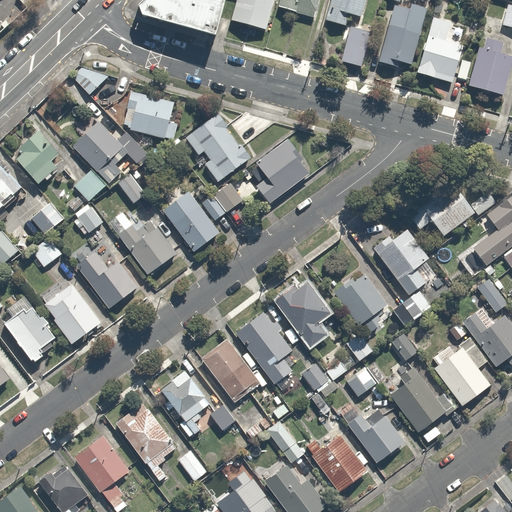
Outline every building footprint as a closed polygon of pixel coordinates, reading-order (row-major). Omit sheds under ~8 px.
[(224,0),(141,0),(137,4),(141,14),(215,35),(224,0)] [(273,0),(234,0),(230,23),(266,31),(273,0)] [(318,0),(276,0),(274,7),(313,19),(318,0)] [(346,17),(361,21),(366,0),(328,0),(323,20),(343,26),(346,17)] [(511,5),(505,3),(499,26),(511,29),(511,5)] [(397,62),(410,66),(427,11),(408,5),(406,11),(393,6),(376,62),(395,67),(397,62)] [(467,23),(432,13),(415,75),(450,85),(467,23)] [(370,32),(349,26),(340,60),(360,66),(370,32)] [(481,48),(476,47),(465,87),(501,97),(511,56),(500,53),(502,44),(483,39),(481,48)] [(466,81),(472,55),(462,52),(455,78),(466,81)] [(89,94),(105,77),(104,77),(76,68),(69,76),(89,94)] [(168,121),(172,101),(131,92),(125,122),(132,124),(130,130),(171,138),(175,122),(168,121)] [(249,155),(218,112),(184,136),(197,154),(204,149),(210,157),(204,162),(216,179),(249,155)] [(99,120),(73,144),(107,181),(119,170),(115,166),(128,154),(137,164),(151,152),(132,131),(119,142),(99,120)] [(21,152),(16,157),(37,181),(44,175),(48,179),(61,168),(52,158),(61,150),(51,138),(38,149),(28,139),(18,148),(21,152)] [(286,138),(255,163),(267,177),(256,186),(269,201),(310,168),(286,138)] [(0,204),(21,187),(0,163),(0,204)] [(87,199),(105,185),(92,169),(74,183),(87,199)] [(130,173),(118,181),(134,202),(146,193),(130,173)] [(460,221),(464,226),(471,221),(467,216),(475,211),(478,215),(497,201),(476,174),(458,188),(452,180),(407,213),(419,229),(430,220),(441,236),(460,221)] [(230,181),(215,193),(218,197),(227,209),(242,197),(230,181)] [(191,192),(164,212),(193,251),(220,232),(191,192)] [(511,193),(487,213),(498,227),(473,247),(486,264),(511,244),(511,193)] [(208,195),(200,201),(214,219),(227,209),(218,197),(213,200),(208,195)] [(34,234),(41,229),(44,233),(62,219),(49,203),(32,216),(25,221),(34,234)] [(102,222),(87,203),(75,213),(79,218),(74,222),(79,227),(83,224),(89,232),(102,222)] [(132,225),(118,236),(148,275),(180,250),(156,219),(138,233),(132,225)] [(0,227),(0,259),(16,246),(0,227)] [(418,287),(435,274),(425,261),(430,257),(407,227),(393,238),(389,233),(374,245),(409,291),(398,300),(413,320),(432,305),(418,287)] [(44,266),(62,252),(48,235),(31,249),(44,266)] [(511,247),(502,254),(511,268),(511,247)] [(94,248),(74,262),(106,307),(137,284),(118,257),(106,266),(94,248)] [(388,304),(367,272),(337,292),(366,335),(387,321),(379,309),(388,304)] [(331,312),(305,276),(274,299),(309,347),(334,329),(324,317),(331,312)] [(507,303),(490,277),(476,285),(493,312),(507,303)] [(94,331),(92,328),(101,322),(80,291),(50,311),(71,342),(83,334),(85,337),(94,331)] [(32,302),(4,322),(31,360),(59,340),(32,302)] [(292,349),(262,311),(235,332),(273,382),(292,368),(283,356),(292,349)] [(511,321),(504,312),(487,326),(474,311),(462,321),(475,336),(478,334),(502,363),(511,354),(511,321)] [(466,331),(459,323),(448,332),(455,341),(466,331)] [(355,331),(344,341),(360,360),(372,350),(355,331)] [(417,350),(402,331),(389,342),(404,361),(417,350)] [(230,338),(202,358),(232,399),(260,379),(230,338)] [(461,346),(455,351),(449,343),(433,356),(439,364),(433,369),(462,405),(491,382),(461,346)] [(315,360),(300,371),(316,391),(331,380),(315,360)] [(0,383),(9,377),(0,364),(0,383)] [(358,397),(377,381),(363,365),(344,381),(358,397)] [(447,409),(413,367),(394,383),(398,388),(388,396),(417,432),(447,409)] [(186,369),(159,389),(184,422),(211,402),(186,369)] [(318,391),(310,397),(322,414),(331,408),(318,391)] [(143,400),(114,422),(144,461),(173,438),(143,400)] [(224,403),(213,411),(225,428),(236,420),(224,403)] [(371,424),(358,405),(342,417),(376,465),(408,442),(387,412),(371,424)] [(304,450),(280,419),(264,431),(288,462),(304,450)] [(322,437),(307,446),(338,492),(370,471),(343,430),(326,442),(322,437)] [(123,494),(112,478),(131,466),(109,431),(73,455),(96,489),(106,505),(123,494)] [(192,448),(178,458),(194,480),(207,470),(192,448)] [(45,474),(37,481),(60,511),(58,511),(82,511),(75,502),(90,490),(70,465),(51,481),(45,474)] [(289,466),(266,481),(287,511),(316,511),(327,505),(307,476),(300,482),(289,466)] [(511,477),(506,470),(491,482),(501,495),(503,493),(511,504),(511,477)] [(259,477),(252,482),(222,506),(226,511),(275,511),(261,494),(268,488),(259,477)] [(42,511),(23,485),(0,501),(0,511),(42,511)] [(508,511),(496,496),(476,511),(508,511)] [(136,511),(126,499),(109,511),(136,511)]
